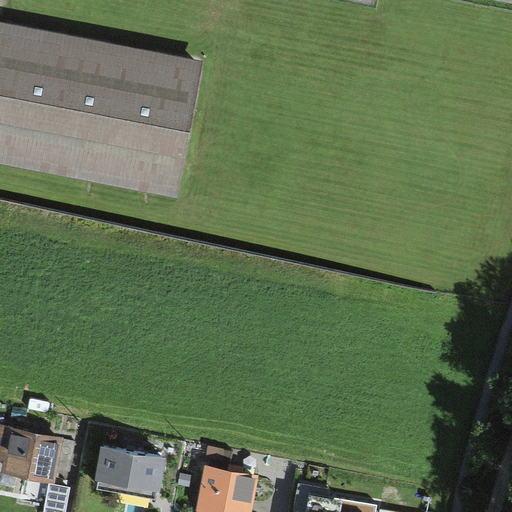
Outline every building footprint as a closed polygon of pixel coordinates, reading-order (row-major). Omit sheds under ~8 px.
[(0,162),(175,194),(200,59),(0,22),(0,162)] [(1,473),(55,483),(58,468),(70,470),(76,439),(0,424),(0,460),(3,461),(1,473)] [(100,447),(95,481),(99,482),(98,489),(153,498),(154,490),(161,491),(166,458),(100,447)] [(198,510),(206,511),(251,511),(258,478),(206,468),(198,510)] [(177,486),(185,488),(188,475),(179,473),(177,486)] [(42,511),(65,511),(71,488),(49,483),(42,511)] [(309,511),(372,511),(373,508),(312,498),(309,511)]
